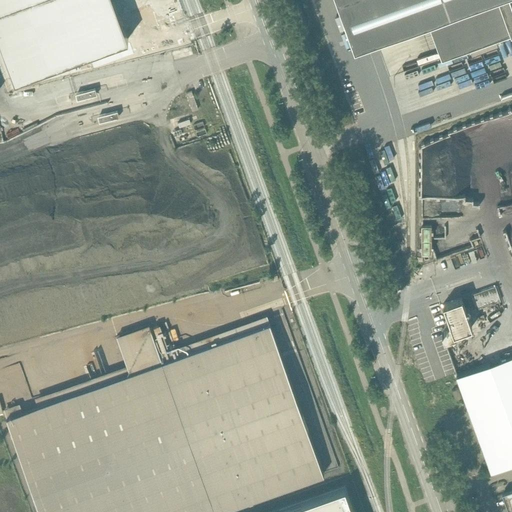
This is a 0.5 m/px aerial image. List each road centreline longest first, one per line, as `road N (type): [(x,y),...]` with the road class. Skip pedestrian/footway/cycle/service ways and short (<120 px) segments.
road 1 (unclassified): [(440,511),(255,0)]
road 2 (unknown): [(0,354),(349,259)]
road 3 (unknown): [(202,64),(4,104)]
road 4 (unknown): [(380,121),(511,75)]
road 5 (unknown): [(369,314),(496,272)]
road 6 (unknown): [(380,121),(332,0)]
